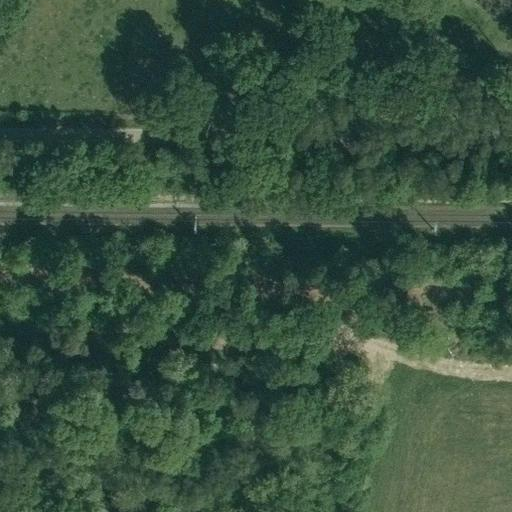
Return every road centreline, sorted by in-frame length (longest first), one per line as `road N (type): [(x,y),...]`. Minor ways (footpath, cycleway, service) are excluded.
road 1 (track): [(511,252),(0,242)]
road 2 (unclassified): [(0,134),(511,137)]
